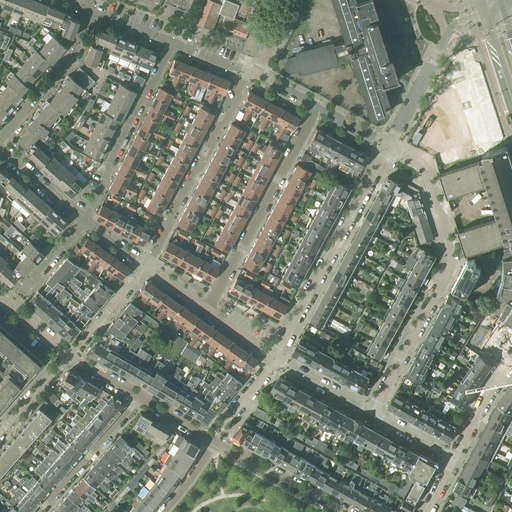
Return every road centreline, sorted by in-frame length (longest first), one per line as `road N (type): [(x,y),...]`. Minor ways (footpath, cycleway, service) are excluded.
road 1 (residential): [(371,414),(452,267),(426,171),(388,150)]
road 2 (residential): [(273,360),(388,150)]
road 3 (residential): [(319,112),(207,313)]
road 4 (residential): [(144,269),(246,72)]
road 5 (residential): [(82,225),(172,44)]
road 6 (residential): [(0,138),(74,54),(92,11)]
road 7 (residential): [(138,400),(38,511)]
road 8 (residential): [(341,511),(212,440)]
road 9 (residential): [(388,150),(445,37)]
